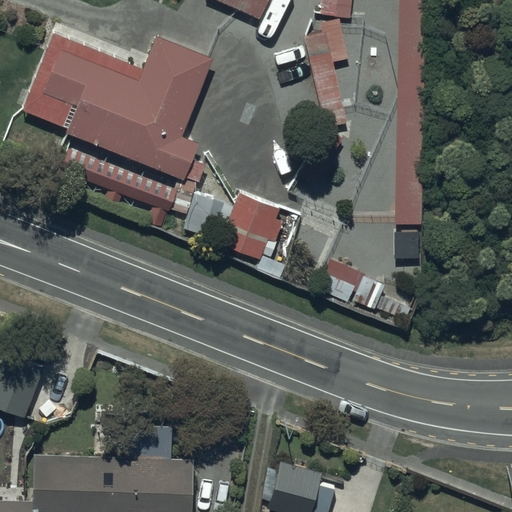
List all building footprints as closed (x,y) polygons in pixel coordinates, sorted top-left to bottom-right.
[(267,0),(216,0),(259,19),(267,0)] [(320,0),(320,13),(350,14),(351,0),(320,0)] [(424,0),(398,0),(395,223),(421,223),(424,0)] [(347,56),(338,19),(319,23),(321,32),(304,36),(309,57),(281,63),(286,82),(312,75),(317,95),(340,90),(333,60),(347,56)] [(84,180),(107,189),(102,203),(115,209),(121,195),(152,207),(146,222),(176,234),(202,169),(205,163),(191,158),(198,141),(182,135),(211,58),(153,37),(142,67),(52,33),(21,111),(65,128),(63,133),(120,156),(153,169),(149,177),(67,145),(52,183),(79,194),(84,180)] [(358,186),(337,178),(326,207),(346,215),(358,186)] [(284,211),(238,193),(218,245),(258,260),(267,238),(273,240),(284,211)] [(417,232),(393,232),(394,257),(418,256),(417,232)] [(355,291),(362,274),(364,271),(328,256),(315,287),(346,300),(350,290),(355,291)] [(362,274),(355,291),(352,299),(370,308),(371,304),(381,282),(362,274)] [(381,282),(371,305),(405,319),(417,290),(384,276),(381,282)] [(16,331),(9,348),(48,363),(55,346),(16,331)] [(43,366),(3,351),(0,358),(0,408),(23,417),(43,366)] [(0,511),(191,511),(193,459),(170,458),(170,431),(138,431),(137,456),(32,453),(31,501),(0,500),(0,511)] [(309,511),(320,472),(279,461),(266,506),(286,511),(309,511)]
